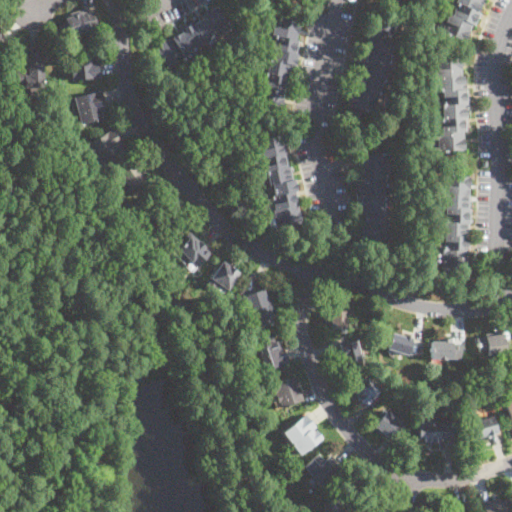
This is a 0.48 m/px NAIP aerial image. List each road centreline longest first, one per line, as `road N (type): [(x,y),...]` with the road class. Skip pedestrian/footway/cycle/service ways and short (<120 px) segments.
road 1 (residential): [(112,0),(135,115),(236,237),(428,306),(467,308),(511,296)]
road 2 (residential): [(317,270),(300,317),(306,349),(332,408),(366,450),(404,474),(430,478),(511,459)]
road 3 (residential): [(504,299),(495,246),(494,62),(511,9)]
road 4 (residential): [(334,0),(311,120),(329,196),(317,270)]
